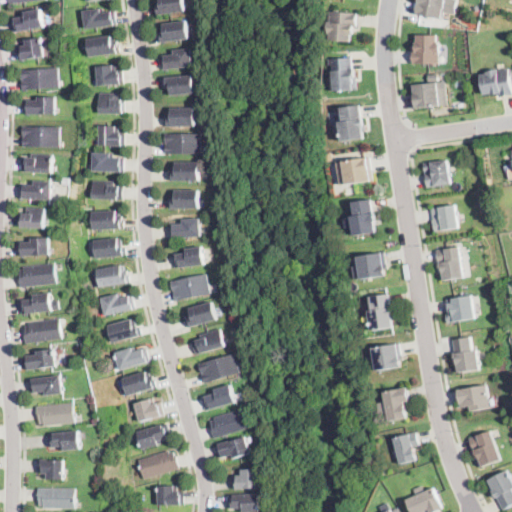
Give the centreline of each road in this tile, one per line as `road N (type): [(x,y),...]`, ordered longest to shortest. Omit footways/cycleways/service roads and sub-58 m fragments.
road 1 (residential): [(474,511),(434,382),(391,107),(391,0)]
road 2 (residential): [(135,0),(147,79),(153,288),(202,466),(206,511)]
road 3 (residential): [(13,511),(13,423),(0,321)]
